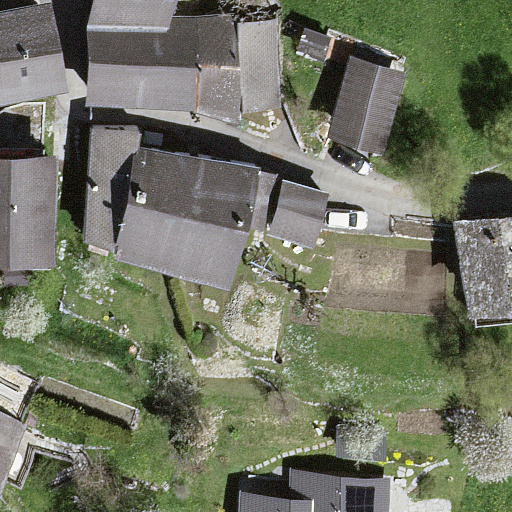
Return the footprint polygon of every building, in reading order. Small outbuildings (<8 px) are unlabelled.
[(84,0),(81,14),(154,14),(157,0),(84,0)] [(35,7),(0,12),(0,99),(50,91),(35,7)] [(271,19),(233,17),(235,97),(274,93),(271,19)] [(226,21),(78,21),(78,101),(132,101),(132,110),(226,110),(226,21)] [(391,73),(344,61),(324,135),(371,148),(391,73)] [(240,171),(134,145),(107,249),(213,276),(240,171)] [(39,156),(0,155),(0,259),(37,260),(39,156)] [(316,193),(277,183),(265,228),(304,238),(316,193)] [(511,212),(444,219),(453,301),(511,294),(511,212)] [(0,451),(11,432),(0,424),(0,451)] [(374,511),(378,482),(298,475),(296,500),(247,496),(245,511),(374,511)]
